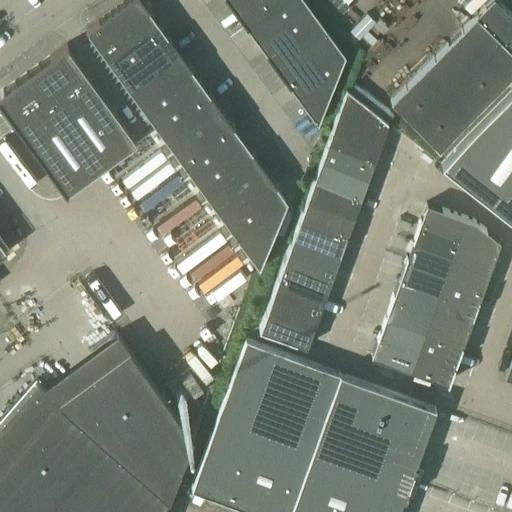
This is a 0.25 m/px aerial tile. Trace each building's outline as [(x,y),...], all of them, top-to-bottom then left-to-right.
[(251,150),(235,127),(232,124),(233,123),(209,91),(209,92),(190,66),(191,65),(167,33),(166,33),(147,7),(148,7),(143,0),(123,0),(85,29),(85,30),(86,29),(258,265),(285,197),(275,182),(275,181),(252,149),(251,150)] [(344,52),(306,0),(227,0),(245,25),(246,24),(253,34),(265,50),(264,51),(288,83),(289,83),(316,120),(344,52)] [(437,146),(511,70),(511,16),(509,13),(510,12),(498,0),(486,0),(389,98),(437,146)] [(135,138),(66,44),(67,43),(66,42),(2,89),(0,101),(0,102),(65,191),(66,191),(65,189),(135,138)] [(305,345),(352,213),(386,119),(345,87),(258,328),(305,345)] [(511,88),(440,161),(511,217),(511,88)] [(447,381),(488,267),(499,238),(473,218),(425,201),(370,353),(447,381)] [(0,511),(160,511),(191,434),(116,331),(115,331),(127,348),(58,398),(35,378),(0,417),(0,511)] [(260,511),(395,511),(434,405),(244,336),(190,486),(260,511)] [(202,388),(190,372),(181,379),(192,396),(202,388)]
